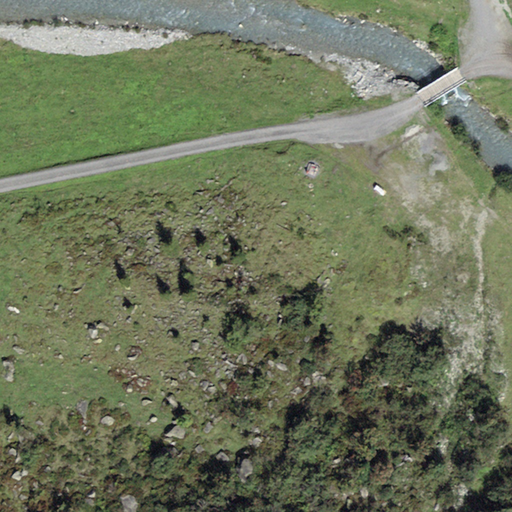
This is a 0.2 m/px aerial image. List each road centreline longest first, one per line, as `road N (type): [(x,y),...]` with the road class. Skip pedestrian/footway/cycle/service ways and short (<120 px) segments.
road 1 (track): [(406,107),(0,187)]
road 2 (track): [(511,228),(460,181),(406,107)]
